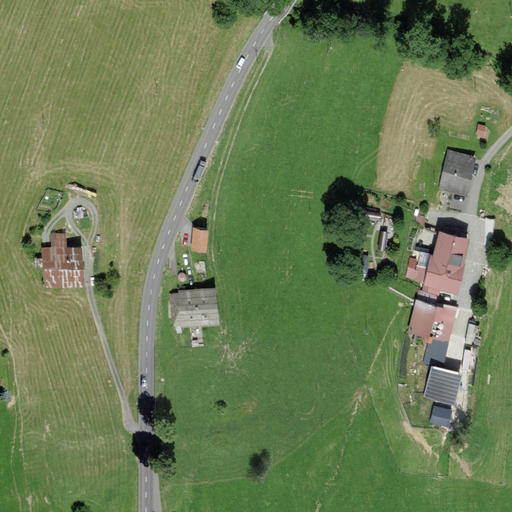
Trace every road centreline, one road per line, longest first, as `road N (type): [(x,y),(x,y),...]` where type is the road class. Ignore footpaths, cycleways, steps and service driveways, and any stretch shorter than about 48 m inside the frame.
road 1 (tertiary): [(146,511),(155,272),(239,71),(283,0)]
road 2 (track): [(224,329),(210,254),(212,214),(241,110),(273,43),(264,28)]
